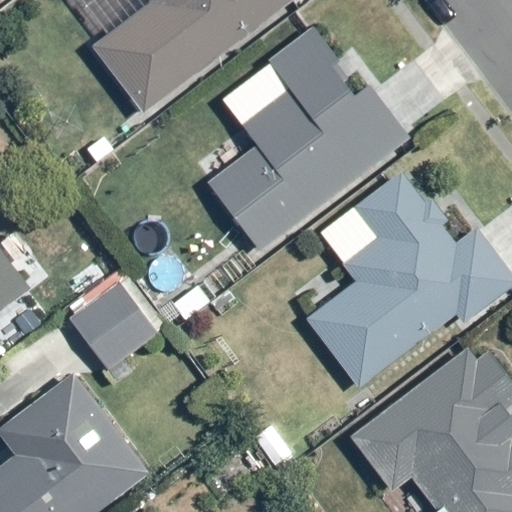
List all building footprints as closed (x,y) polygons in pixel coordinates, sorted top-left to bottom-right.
[(95,46),(147,113),(293,0),(154,0),(95,46)] [(259,144),(210,181),(262,250),(410,138),(370,86),(357,95),(333,64),(342,58),(315,23),(271,57),(294,87),(245,124),(259,144)] [(457,242),(444,224),(451,219),(434,197),(427,202),(404,171),(355,207),(378,238),(346,262),(360,280),(309,318),(361,388),(460,315),(466,323),(511,289),(511,274),(477,227),(457,242)] [(232,242),(189,271),(185,266),(155,287),(179,322),(252,271),(232,242)] [(0,311),(32,288),(0,245),(0,311)] [(163,328),(122,269),(67,308),(108,367),(163,328)] [(511,511),(511,413),(509,410),(511,407),(511,379),(489,350),(478,359),(469,346),(352,435),(394,490),(413,476),(440,511),(511,511)] [(0,436),(14,455),(0,465),(0,511),(98,511),(151,473),(74,371),(0,426),(0,436)]
